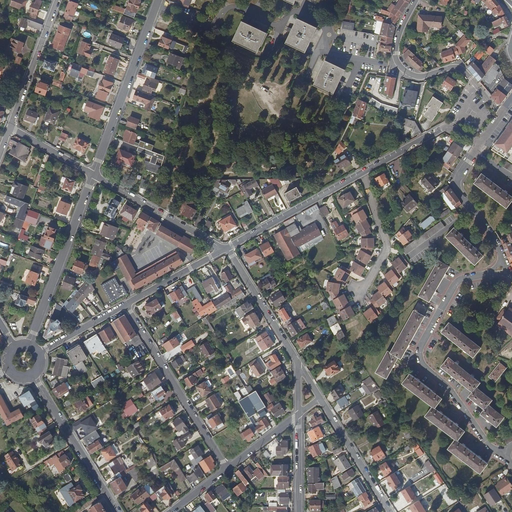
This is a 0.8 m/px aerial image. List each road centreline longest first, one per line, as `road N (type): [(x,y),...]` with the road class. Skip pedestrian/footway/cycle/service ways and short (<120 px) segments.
road 1 (residential): [(508,268),(454,285),(419,355),(511,465)]
road 2 (residential): [(416,0),(401,27),(398,64),(416,76),(461,68),(502,112)]
road 3 (residential): [(226,470),(126,304)]
road 4 (residential): [(93,174),(159,0)]
road 5 (residential): [(28,344),(93,174)]
road 6 (residential): [(117,511),(32,376)]
road 7 (residential): [(362,172),(226,248)]
road 8 (residential): [(226,248),(93,174)]
road 9 (residential): [(481,142),(458,189),(508,268)]
road 10 (residential): [(298,363),(226,248)]
road 11 (residential): [(359,295),(387,243),(362,172)]
road 12 (residential): [(481,142),(443,127),(362,172)]
road 13 (residential): [(56,0),(9,124)]
road 14 (residential): [(390,511),(321,399)]
